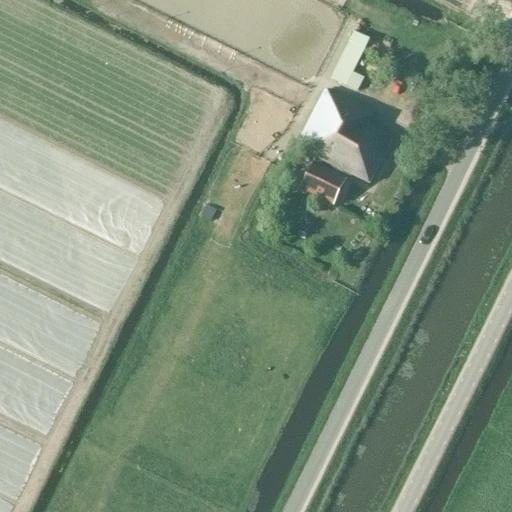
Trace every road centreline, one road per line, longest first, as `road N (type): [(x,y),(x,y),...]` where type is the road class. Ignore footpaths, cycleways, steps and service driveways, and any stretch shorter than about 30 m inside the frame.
road 1 (unclassified): [(293,511),(511,67)]
road 2 (tertiary): [(404,511),(511,293)]
